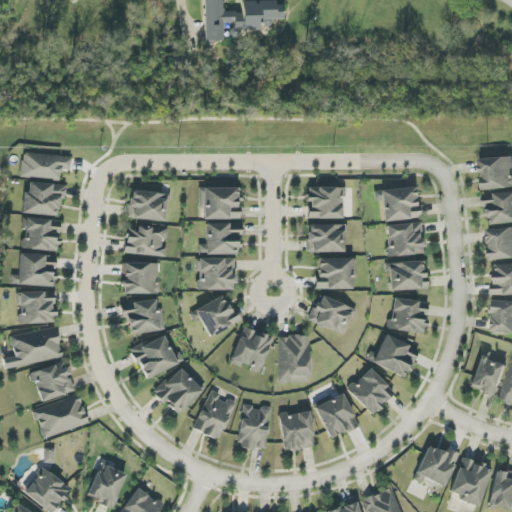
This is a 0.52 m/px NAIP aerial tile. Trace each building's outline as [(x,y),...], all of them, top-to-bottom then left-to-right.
[(204,0),(204,41),(223,41),(223,24),(233,24),(233,31),(259,30),(259,26),(271,26),(271,20),(283,20),(283,2),(240,2),(240,12),(222,12),(222,0),(204,0)] [(20,178),(60,180),(60,171),(70,171),(70,156),(21,154),(20,178)] [(511,188),(511,157),(481,159),(482,190),(511,188)] [(21,213),(57,217),(59,199),(64,199),(66,186),(28,183),(27,193),(23,192),(21,213)] [(306,219),(342,219),(343,188),(307,187),(306,219)] [(203,220),(239,220),(239,202),(241,202),(240,188),(198,188),(199,209),(203,209),(203,220)] [(374,190),(374,201),(382,201),(383,221),(418,219),(416,188),(374,190)] [(167,194),(129,192),(127,219),(165,221),(167,194)] [(492,226),(511,223),(511,192),(483,195),(485,208),(490,208),(492,226)] [(60,221),(24,218),(21,248),(57,252),(60,221)] [(423,239),(421,239),(420,223),(386,225),(388,257),(424,254),(423,239)] [(241,255),(240,224),(205,224),(205,245),(198,245),(199,255),(241,255)] [(345,253),(345,226),(307,225),(306,252),(345,253)] [(164,257),(165,239),(167,239),(168,229),(126,227),(125,255),(164,257)] [(511,227),(488,229),(490,260),(511,259),(511,227)] [(54,287),(55,256),(19,255),(18,276),(12,276),(12,285),(54,287)] [(356,258),(316,259),(317,290),(352,289),(352,279),(356,279),(356,258)] [(197,290),(234,291),(234,274),(234,259),(195,259),(195,271),(198,271),(197,290)] [(389,272),(390,291),(426,290),(425,262),(385,264),(385,273),(389,272)] [(121,294),(157,295),(158,264),(122,263),(122,280),(121,280),(121,294)] [(493,296),(511,295),(511,264),(494,265),(495,283),(492,283),(493,296)] [(18,292),(18,324),(55,324),(55,292),(18,292)] [(193,311),(206,339),(242,322),(236,309),(229,311),(223,297),(193,311)] [(345,334),(353,308),(318,297),(309,323),(345,334)] [(389,330),(424,334),(428,303),(393,299),(389,330)] [(119,305),(121,319),(127,318),(130,335),(164,331),(161,308),(157,308),(155,300),(119,305)] [(511,333),(511,302),(493,301),(492,333),(511,333)] [(9,336),(14,367),(62,359),(56,328),(9,336)] [(259,373),(273,339),(244,328),(230,362),(259,373)] [(144,380),(178,364),(164,334),(130,350),(144,380)] [(376,355),(370,352),(366,361),(405,378),(417,349),(385,335),(376,355)] [(278,336),(278,383),(309,383),(309,337),(278,336)] [(507,364),(480,355),(470,389),(497,397),(507,364)] [(39,403),(74,392),(64,362),(30,373),(39,403)] [(511,404),(511,365),(501,401),(511,404)] [(153,394),(163,404),(164,402),(179,415),(202,390),(178,368),(153,394)] [(347,390),(371,416),(394,394),(370,369),(347,390)] [(218,441),(236,404),(220,397),(221,395),(211,391),(193,429),(218,441)] [(358,426),(341,391),(313,405),(330,440),(358,426)] [(33,409),(42,439),(88,425),(79,396),(33,409)] [(266,450),(271,408),(260,406),(260,408),(242,406),(238,447),(266,450)] [(315,447),(308,411),(278,416),(284,452),(315,447)] [(444,487),(459,454),(447,449),(445,454),(428,446),(412,480),(421,484),(424,478),(444,487)] [(54,449),(44,449),(44,464),(53,464),(54,449)] [(450,493),(459,496),(458,501),(478,507),(491,468),(461,458),(450,493)] [(126,475),(100,464),(86,497),(112,508),(126,475)] [(54,511),(70,489),(39,467),(21,494),(47,511),(54,511)] [(511,511),(511,473),(495,470),(488,507),(511,511)] [(158,511),(162,506),(137,488),(119,511),(158,511)] [(400,511),(390,488),(361,501),(366,511),(400,511)] [(359,511),(356,502),(326,511),(359,511)]
